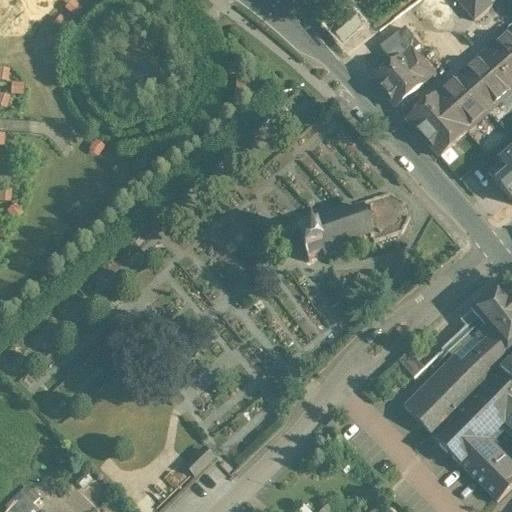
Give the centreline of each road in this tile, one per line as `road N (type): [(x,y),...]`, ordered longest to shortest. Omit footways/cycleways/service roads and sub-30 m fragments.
road 1 (residential): [(495,251),(386,341),(219,511)]
road 2 (secondary): [(259,0),(381,117),(495,251)]
